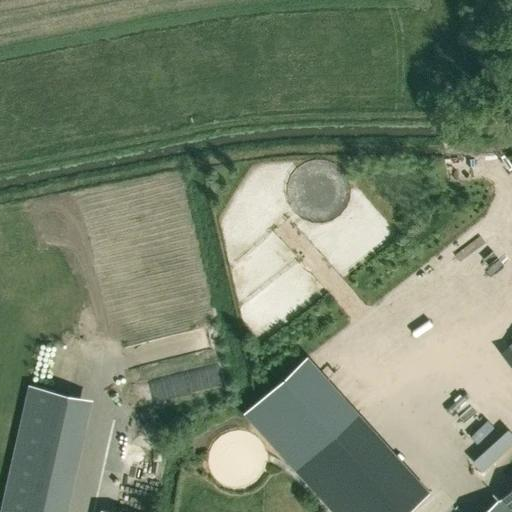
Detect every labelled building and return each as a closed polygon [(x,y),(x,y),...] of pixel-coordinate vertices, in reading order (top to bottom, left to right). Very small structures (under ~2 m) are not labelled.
[(485,274),(486,287),(500,287),(499,274),(485,274)] [(511,432),(511,373),(463,321),(457,327),(445,314),(423,334),(455,369),(440,382),(450,392),(460,383),(478,402),(481,399),(511,432)] [(1,511),(45,511),(71,395),(30,385),(1,511)] [(495,456),(510,443),(504,435),(488,449),(495,456)] [(511,511),(511,488),(485,511),(511,511)]
